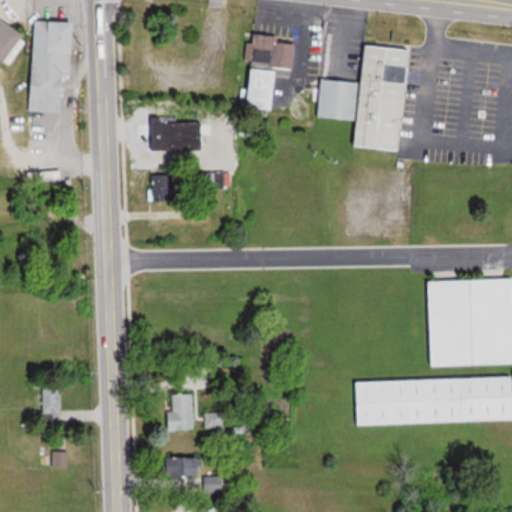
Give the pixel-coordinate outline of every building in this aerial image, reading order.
[(0,56),(9,62),(28,32),(0,14),(0,56)] [(74,20),(37,18),(32,109),(69,111),(74,20)] [(281,35),(257,32),(256,41),(250,41),(248,62),(295,67),(298,42),(280,40),(281,35)] [(403,150),(412,47),(365,43),(361,80),(323,77),(319,116),(356,119),(354,145),(403,150)] [(280,69),(255,66),(252,106),(276,109),(280,69)] [(150,118),(150,149),(203,149),(203,118),(150,118)] [(196,171),(196,188),(217,188),(217,171),(196,171)] [(180,186),(171,186),(171,174),(152,174),(152,202),(180,202),(180,186)] [(511,363),(511,277),(431,279),(433,365),(511,363)] [(511,376),(360,380),(362,423),(511,419),(511,376)] [(62,414),(62,387),(45,387),(45,414),(62,414)] [(194,429),(194,393),(173,393),(173,411),(170,411),(170,429),(194,429)] [(205,412),(205,427),(225,427),(225,412),(205,412)] [(69,467),(69,452),(53,452),(53,467),(69,467)] [(203,475),(203,457),(166,457),(166,475),(203,475)] [(207,476),(207,491),(224,491),(224,476),(207,476)]
